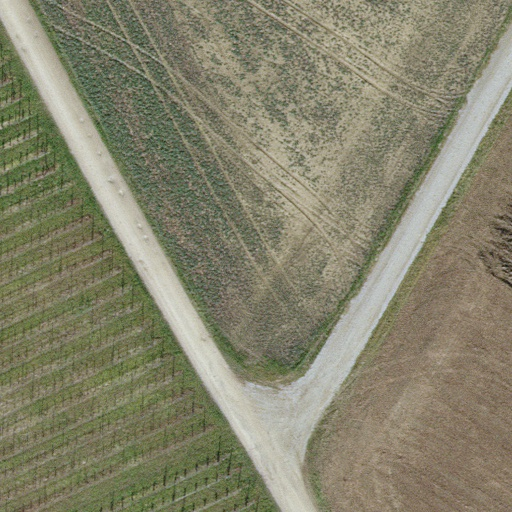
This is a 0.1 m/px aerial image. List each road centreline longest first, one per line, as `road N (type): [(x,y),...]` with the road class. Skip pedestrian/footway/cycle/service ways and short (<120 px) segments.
road 1 (track): [(8,0),(152,264),(304,511)]
road 2 (track): [(511,45),(272,460)]
